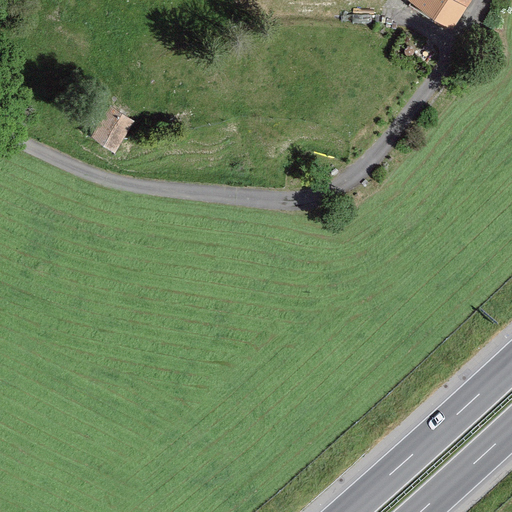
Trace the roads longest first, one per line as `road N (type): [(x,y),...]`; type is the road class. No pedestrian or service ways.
road 1 (residential): [(0,115),(135,172),(311,186),(360,170),(448,59)]
road 2 (motorway): [(511,356),(339,511)]
road 3 (motorway): [(414,511),(511,422)]
